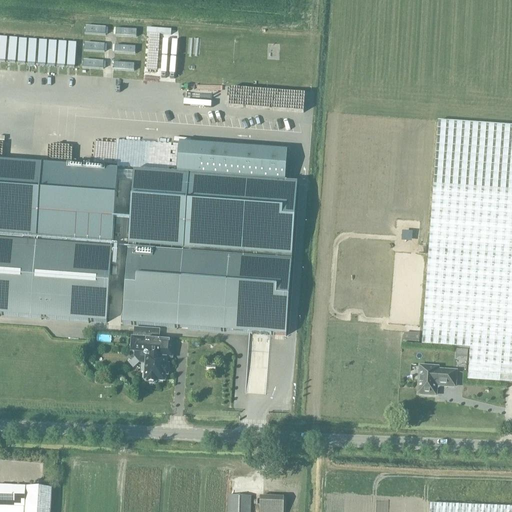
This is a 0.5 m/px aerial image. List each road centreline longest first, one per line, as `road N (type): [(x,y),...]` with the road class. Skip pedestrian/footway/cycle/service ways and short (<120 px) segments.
road 1 (unknown): [(0,130),(256,134),(288,144),(303,176),(292,351),(282,382),(257,410),(250,439)]
road 2 (tertiary): [(0,429),(511,448)]
